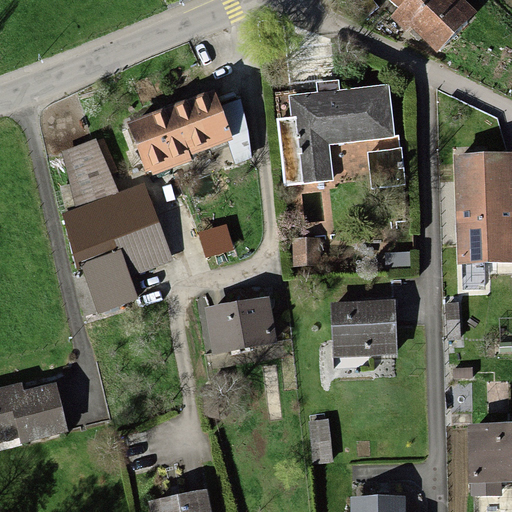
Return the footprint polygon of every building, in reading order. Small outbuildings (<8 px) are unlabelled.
[(393,0),(382,14),(444,63),(478,21),(451,0),(393,0)] [(390,95),(297,105),(306,190),(334,187),(330,151),(395,144),(390,95)] [(213,105),(133,135),(148,177),(229,147),(213,105)] [(82,214),(67,220),(100,316),(134,304),(127,281),(171,266),(146,193),(117,203),(99,151),(65,163),(82,214)] [(511,151),(454,154),(458,263),(511,261),(511,151)] [(379,164),(364,165),(366,184),(381,182),(379,164)] [(315,249),(292,249),(292,272),(315,272),(315,249)] [(394,311),(335,314),(338,362),(397,359),(394,311)] [(266,312),(213,314),(215,362),(268,359),(266,312)] [(56,394),(0,404),(0,448),(64,437),(56,394)] [(511,438),(470,439),(471,491),(511,490),(511,438)] [(351,511),(404,511),(404,496),(352,498),(351,511)]
